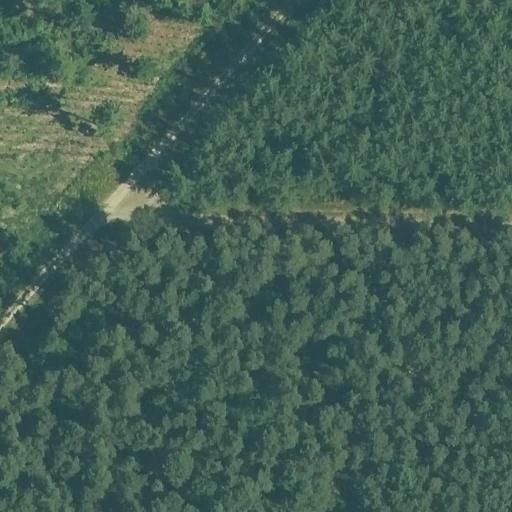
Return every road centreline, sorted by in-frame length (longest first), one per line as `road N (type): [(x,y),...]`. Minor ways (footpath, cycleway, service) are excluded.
road 1 (track): [(0,317),(289,0)]
road 2 (track): [(511,228),(115,237)]
